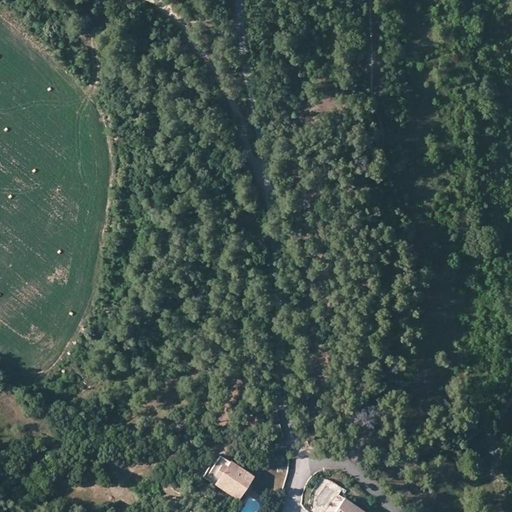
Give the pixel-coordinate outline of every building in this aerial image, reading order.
[(301,203),(309,202),(310,208),(317,208),(315,190),(300,191),(301,203)] [(275,409),(267,411),(270,423),(279,420),(275,409)] [(284,439),(271,443),(273,451),(287,446),(284,439)] [(206,477),(236,498),(241,491),(246,484),(251,476),(221,455),(206,477)] [(250,487),(246,484),(241,491),(245,494),(250,487)] [(364,511),(344,498),(334,511),(364,511)]
